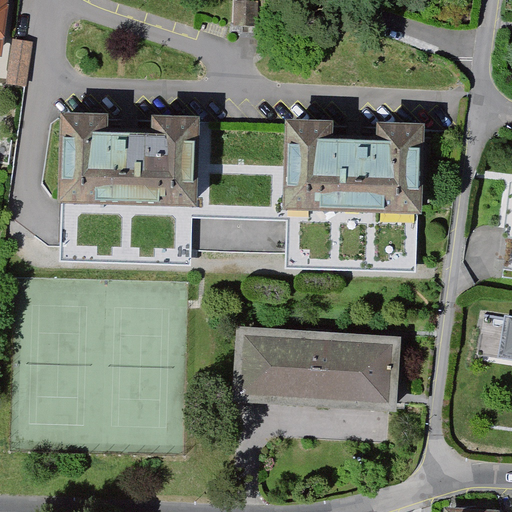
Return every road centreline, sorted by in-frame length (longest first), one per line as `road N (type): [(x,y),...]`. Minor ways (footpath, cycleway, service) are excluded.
road 1 (residential): [(440,483),(441,354),(478,104)]
road 2 (residential): [(0,504),(147,511)]
